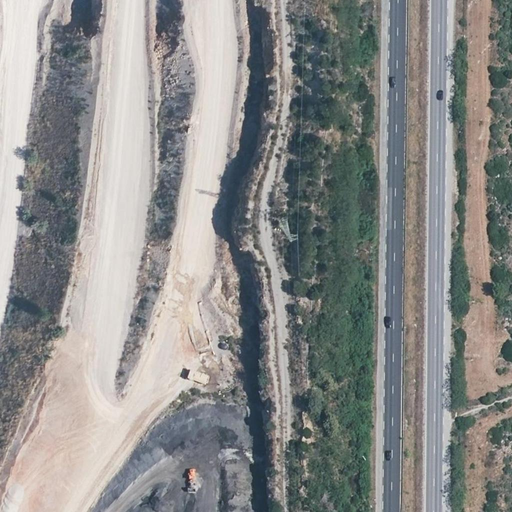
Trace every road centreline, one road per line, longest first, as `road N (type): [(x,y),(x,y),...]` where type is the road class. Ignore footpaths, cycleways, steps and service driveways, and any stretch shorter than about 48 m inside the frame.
road 1 (primary): [(432,511),(440,0)]
road 2 (primary): [(398,0),(391,511)]
